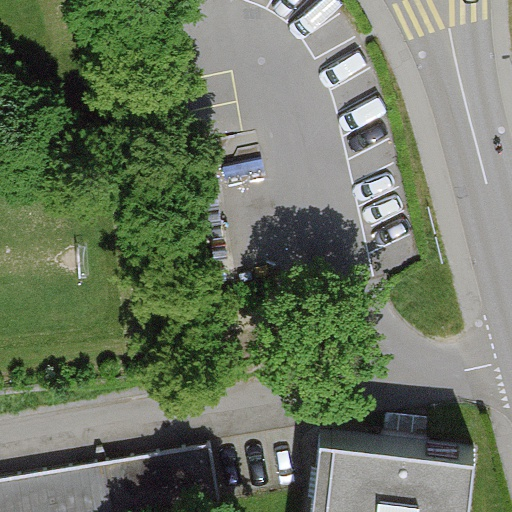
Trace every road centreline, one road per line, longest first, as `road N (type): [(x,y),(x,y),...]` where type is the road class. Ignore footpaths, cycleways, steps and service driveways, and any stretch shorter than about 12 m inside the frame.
road 1 (residential): [(511,350),(0,448)]
road 2 (primary): [(511,296),(437,0)]
